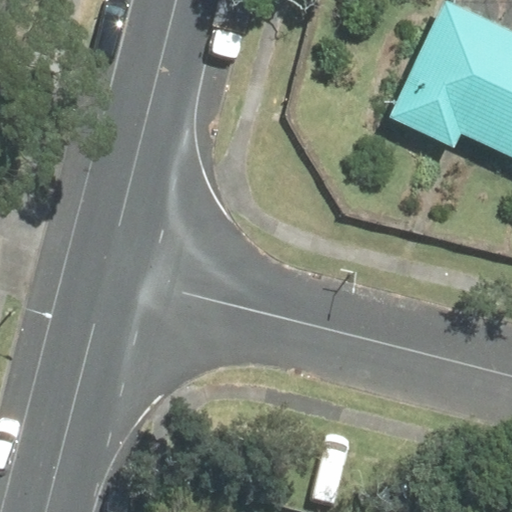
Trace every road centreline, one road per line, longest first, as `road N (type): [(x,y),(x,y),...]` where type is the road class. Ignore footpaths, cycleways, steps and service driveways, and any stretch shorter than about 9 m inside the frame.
road 1 (residential): [(511,360),(119,259)]
road 2 (tertiary): [(119,259),(185,0)]
road 3 (tertiary): [(53,511),(119,259)]
